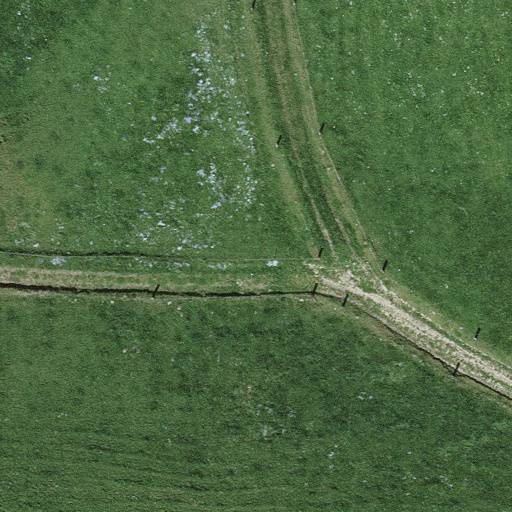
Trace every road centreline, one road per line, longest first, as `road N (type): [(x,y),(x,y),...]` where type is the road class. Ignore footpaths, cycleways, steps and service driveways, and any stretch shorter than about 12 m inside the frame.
road 1 (track): [(273,0),(286,119),(323,234),(380,304),(511,375)]
road 2 (track): [(352,269),(275,275),(0,268)]
